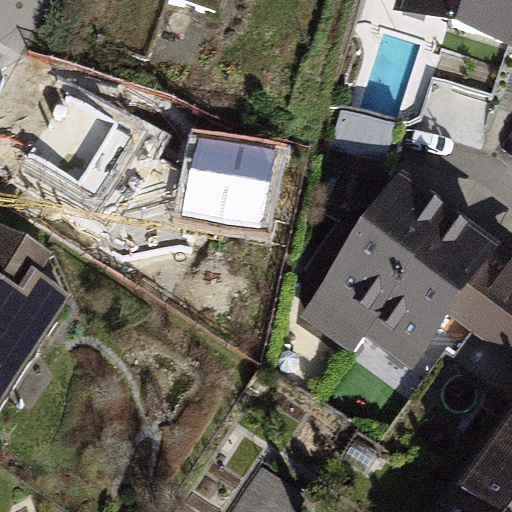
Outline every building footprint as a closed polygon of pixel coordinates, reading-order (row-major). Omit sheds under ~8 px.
[(127,0),(223,33),(234,0),(127,0)] [(511,0),(405,0),(397,30),(511,63),(511,0)] [(511,511),(511,266),(407,198),(305,333),(363,369),(372,355),(424,388),(457,342),(511,377),(511,425),(446,511),(511,511)] [(56,270),(0,233),(0,427),(1,428),(75,313),(42,292),(56,270)] [(324,511),(252,477),(235,511),(324,511)]
